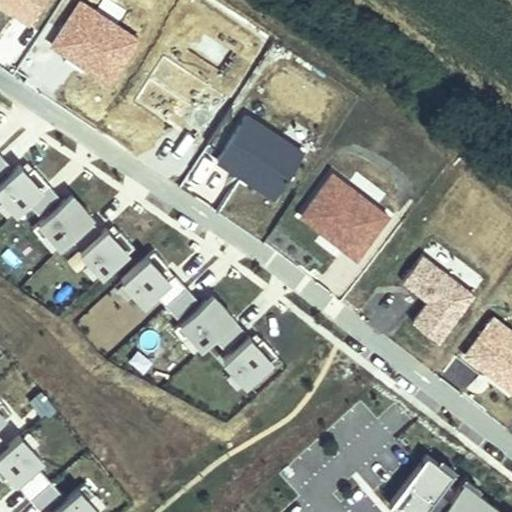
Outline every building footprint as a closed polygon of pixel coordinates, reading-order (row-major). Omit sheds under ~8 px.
[(0,0),(0,3),(28,22),(42,0),(0,0)] [(215,156),(274,194),(302,150),(244,112),(215,156)] [(0,153),(0,170),(8,163),(0,153)] [(25,171),(18,162),(0,178),(0,194),(13,210),(24,201),(46,181),(32,165),(25,171)] [(331,171),(299,213),(354,255),(386,214),(331,171)] [(57,194),(46,181),(24,201),(35,213),(57,194)] [(91,216),(69,191),(32,223),(43,235),(46,232),(57,245),(71,233),(89,218),(91,216)] [(89,218),(71,233),(82,246),(100,230),(89,218)] [(111,234),(104,226),(100,230),(82,246),(78,249),(100,274),(132,244),(118,228),(111,234)] [(152,247),(120,276),(141,300),(151,291),(167,277),(160,269),(167,264),(152,247)] [(411,317),(436,338),(472,293),(420,252),(400,277),(426,298),(411,317)] [(167,277),(151,291),(162,304),(184,284),(173,271),(167,277)] [(184,284),(162,304),(173,316),(195,296),(184,284)] [(232,315),(210,291),(174,324),(185,335),(188,332),(199,345),(214,332),(232,315)] [(232,315),(214,332),(226,344),(243,327),(232,315)] [(511,330),(492,315),(464,352),(511,388),(511,330)] [(254,340),(247,332),(221,355),(243,380),(276,351),(261,335),(254,340)] [(378,419),(394,438),(410,425),(394,406),(378,419)] [(0,429),(6,436),(20,423),(10,411),(0,419),(0,429)] [(7,471),(15,479),(41,456),(19,432),(9,441),(0,430),(0,475),(1,477),(7,471)] [(425,452),(388,501),(402,511),(427,511),(453,479),(439,468),(442,464),(425,452)] [(19,484),(30,496),(52,476),(41,464),(19,484)] [(439,468),(453,479),(456,475),(442,464),(439,468)] [(52,476),(30,496),(41,509),(63,489),(52,476)] [(460,479),(457,483),(471,493),(474,489),(460,479)] [(81,481),(46,511),(96,511),(100,509),(88,495),(92,492),(81,481)] [(471,493),(457,483),(434,511),(503,511),(474,489),(471,493)]
